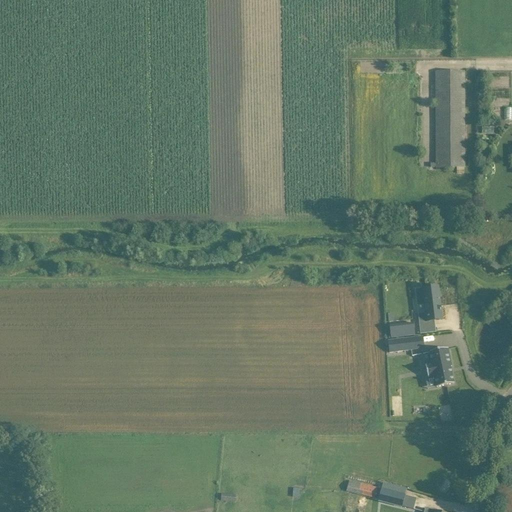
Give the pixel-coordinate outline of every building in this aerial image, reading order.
[(431,164),(431,168),(436,168),(458,168),(462,168),(465,168),(464,82),(464,72),(435,73),(435,74),(436,74),(436,84),(436,164),(431,164)] [(438,287),(423,289),(426,313),(418,314),(419,323),(442,320),(438,287)] [(413,324),(389,326),(391,338),(415,335),(413,324)] [(411,338),(388,341),(389,353),(413,350),(411,338)] [(448,349),(429,352),(431,364),(425,365),(428,378),(434,377),(436,388),(454,384),(450,367),(451,367),(448,349)] [(397,369),(387,369),(389,394),(398,393),(397,369)] [(346,492),(375,498),(377,488),(348,481),(346,492)] [(381,490),(378,501),(402,507),(404,496),(381,490)]
